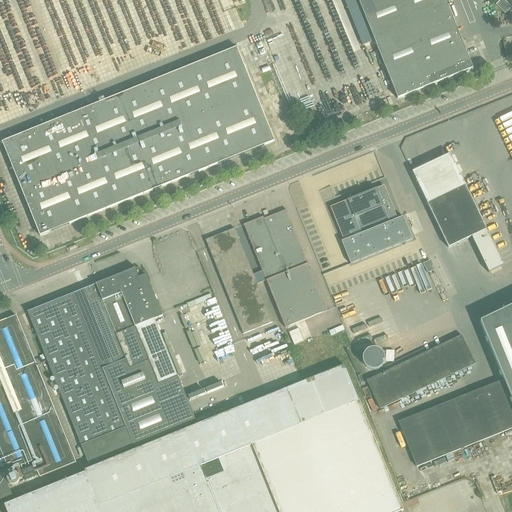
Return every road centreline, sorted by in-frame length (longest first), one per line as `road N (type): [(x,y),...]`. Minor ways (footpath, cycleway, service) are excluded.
road 1 (tertiary): [(13,284),(511,84)]
road 2 (unknown): [(465,310),(485,374),(400,411),(400,453),(413,474),(461,463),(511,467)]
road 3 (unknown): [(386,134),(465,310)]
road 4 (unknown): [(508,213),(473,126),(511,104)]
